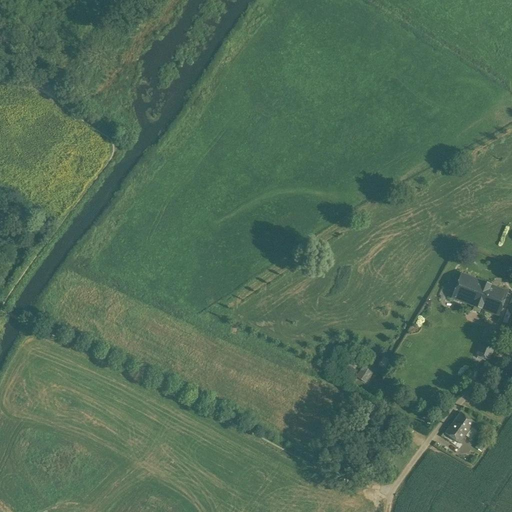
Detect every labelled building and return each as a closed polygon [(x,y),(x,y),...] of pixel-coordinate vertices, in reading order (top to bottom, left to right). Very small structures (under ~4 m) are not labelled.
[(508,292),(461,274),(452,298),(499,316),(508,292)] [(477,356),(489,360),(496,344),(483,339),(477,356)] [(355,363),(350,360),(345,368),(350,372),(355,363)] [(365,366),(357,377),(365,382),(373,371),(365,366)] [(474,425),(460,415),(451,427),(466,437),(474,425)] [(466,437),(451,427),(445,435),(459,445),(466,437)]
